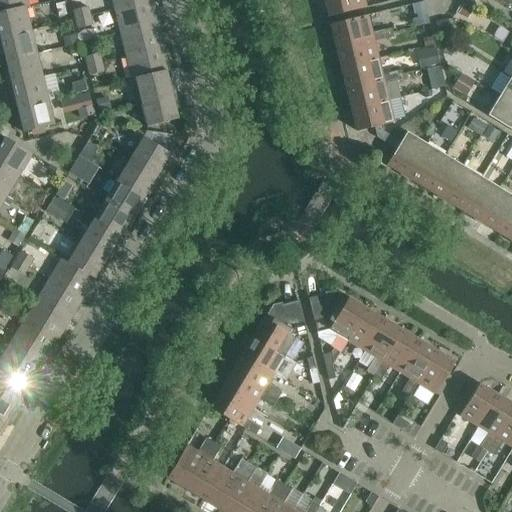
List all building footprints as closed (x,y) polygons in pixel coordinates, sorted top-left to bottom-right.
[(0,0),(0,13),(25,8),(25,9),(29,8),(26,0),(0,0)] [(111,0),(114,10),(152,1),(152,0),(111,0)] [(365,8),(363,0),(324,0),(328,17),(365,8)] [(152,1),(114,10),(120,34),(158,24),(152,1)] [(64,3),(56,4),(58,17),(67,15),(64,3)] [(464,4),(458,14),(467,19),(473,10),(464,4)] [(87,7),(73,11),(76,20),(90,16),(87,7)] [(0,38),(31,31),(25,9),(25,8),(0,13),(0,38)] [(427,15),(417,17),(420,26),(429,24),(427,15)] [(78,29),(92,26),(90,16),(76,20),(78,29)] [(371,33),(367,16),(330,25),(335,47),(373,38),(374,42),(383,40),(381,31),(371,33)] [(445,29),(443,21),(435,23),(437,31),(445,29)] [(158,24),(120,34),(126,57),(164,48),(158,24)] [(393,38),(391,29),(381,31),(383,40),(393,38)] [(0,54),(3,54),(5,62),(36,54),(31,31),(0,38),(0,54)] [(76,33),(62,37),(64,46),(79,42),(76,33)] [(341,68),(378,59),(374,42),(373,38),(335,47),(341,68)] [(448,43),(442,52),(451,57),(456,47),(448,43)] [(77,45),(68,47),(70,59),(80,57),(77,45)] [(132,81),(135,80),(135,79),(166,72),(166,73),(170,72),(164,48),(126,57),(132,81)] [(436,49),(417,54),(421,70),(440,65),(436,49)] [(7,70),(4,71),(8,86),(42,78),(36,54),(5,62),(7,70)] [(99,54),(85,57),(87,67),(101,63),(99,54)] [(346,89),(383,80),(384,84),(394,82),(391,73),(382,75),(378,59),(341,68),(346,89)] [(89,75),(103,72),(101,63),(87,67),(89,75)] [(428,69),(433,90),(444,87),(439,66),(428,69)] [(403,80),(401,71),(391,73),(394,82),(395,82),(403,80)] [(171,79),(168,80),(166,73),(166,72),(135,79),(135,80),(141,103),(175,94),(171,79)] [(467,96),(475,83),(462,75),(454,88),(467,96)] [(11,101),(15,101),(17,109),(48,101),(42,78),(8,86),(11,101)] [(511,79),(510,79),(499,97),(511,104),(511,79)] [(383,80),(346,89),(351,110),(388,101),(399,98),(395,82),(394,82),(384,84),(383,80)] [(86,81),(73,84),(75,94),(88,91),(86,81)] [(147,127),(178,120),(176,110),(179,110),(175,94),(141,103),(147,127)] [(98,113),(111,110),(108,97),(95,100),(98,113)] [(487,116),(511,131),(511,104),(499,97),(487,116)] [(23,133),(54,125),(48,101),(17,109),(23,133)] [(382,126),(393,123),(388,101),(351,110),(357,132),(374,128),(377,138),(383,142),(387,135),(384,133),(382,126)] [(94,115),(92,106),(78,109),(80,119),(94,115)] [(473,118),(467,128),(481,137),(487,126),(473,118)] [(447,125),(441,136),(451,142),(457,131),(447,125)] [(489,126),(483,136),(493,142),(499,132),(489,126)] [(173,136),(146,132),(143,138),(164,151),(173,136)] [(407,133),(401,142),(387,135),(383,142),(396,150),(387,165),(406,177),(426,144),(407,133)] [(32,154),(4,138),(0,145),(0,164),(19,176),(32,154)] [(168,164),(165,162),(170,154),(143,138),(130,159),(160,178),(168,164)] [(425,188),(444,155),(426,144),(406,177),(425,188)] [(443,199),(463,167),(444,155),(425,188),(443,199)] [(79,156),(68,173),(80,180),(91,164),(79,156)] [(149,189),(152,191),(160,178),(130,159),(117,180),(145,196),(149,189)] [(0,192),(6,196),(19,176),(0,164),(0,192)] [(50,166),(45,174),(58,181),(63,173),(50,166)] [(462,211),(481,178),(463,167),(443,199),(462,211)] [(481,178),(462,211),(480,222),(500,189),(481,178)] [(144,205),(140,203),(145,196),(117,180),(105,200),(135,219),(144,205)] [(511,196),(500,189),(480,222),(498,233),(511,210),(511,196)] [(45,212),(62,222),(71,208),(54,197),(45,212)] [(124,230),(127,232),(135,219),(105,200),(93,221),(120,237),(124,230)] [(511,210),(498,233),(511,241),(511,210)] [(119,246),(116,244),(120,237),(93,221),(80,241),(111,260),(119,246)] [(14,229),(7,241),(19,247),(25,236),(14,229)] [(99,271),(102,273),(111,260),(80,241),(68,262),(67,262),(95,279),(99,271)] [(33,259),(21,252),(16,260),(28,267),(33,259)] [(68,262),(62,258),(49,279),(82,300),(95,279),(67,262),(68,262)] [(11,268),(24,275),(28,267),(16,260),(11,268)] [(36,300),(70,320),(82,300),(49,279),(36,300)] [(334,290),(325,293),(325,295),(309,299),(317,333),(329,330),(348,298),(344,296),(343,296),(334,290)] [(8,300),(0,295),(0,306),(3,308),(8,300)] [(347,341),(366,309),(348,298),(329,330),(347,341)] [(24,320),(57,341),(70,320),(36,300),(24,320)] [(267,315),(266,315),(263,319),(295,338),(307,335),(299,301),(282,305),(282,303),(273,305),(267,315)] [(364,352),(384,320),(366,309),(347,341),(364,352)] [(295,338),(263,319),(253,337),(285,355),(295,338)] [(57,341),(24,320),(11,341),(45,361),(57,341)] [(368,369),(367,372),(374,376),(380,366),(401,330),(384,320),(364,352),(358,362),(368,369)] [(387,370),(389,367),(399,373),(419,341),(401,330),(380,366),(387,370)] [(243,354),(275,373),(285,355),(253,337),(243,354)] [(45,361),(11,341),(0,359),(0,362),(33,382),(45,361)] [(419,341),(399,373),(417,383),(436,351),(419,341)] [(417,383),(435,394),(455,362),(436,351),(417,383)] [(329,353),(322,355),(325,368),(332,366),(329,353)] [(275,373),(243,354),(233,372),(265,391),(275,373)] [(313,358),(306,359),(309,372),(316,370),(313,358)] [(0,390),(17,401),(16,401),(20,403),(33,382),(0,362),(0,390)] [(328,381),(335,379),(332,366),(325,368),(328,381)] [(380,366),(374,376),(381,380),(387,370),(380,366)] [(312,384),(319,383),(316,370),(309,372),(312,384)] [(265,391),(233,372),(222,389),(254,408),(265,391)] [(407,383),(401,393),(409,397),(415,387),(407,383)] [(479,384),(459,416),(478,427),(497,395),(479,384)] [(283,391),(273,386),(269,393),(278,399),(283,391)] [(211,409),(242,429),(254,408),(222,389),(211,409)] [(13,407),(16,401),(17,401),(0,390),(0,418),(8,423),(16,409),(13,407)] [(265,400),(274,406),(278,399),(269,393),(265,400)] [(511,404),(497,395),(478,427),(496,438),(511,410),(511,404)] [(511,410),(496,438),(511,447),(511,410)] [(245,430),(255,436),(260,428),(250,422),(245,430)] [(413,423),(407,433),(414,438),(420,428),(413,423)] [(486,437),(480,447),(487,452),(493,442),(486,437)] [(205,439),(199,449),(206,453),(213,443),(205,439)] [(286,440),(280,451),(294,459),(301,449),(286,440)] [(434,450),(442,454),(448,444),(440,440),(434,450)] [(493,442),(487,452),(494,456),(500,446),(493,442)] [(213,443),(206,453),(214,457),(220,447),(213,443)] [(187,446),(167,478),(185,488),(204,457),(187,446)] [(480,447),(473,459),(480,464),(487,452),(480,447)] [(204,457),(185,488),(203,500),(222,468),(204,457)] [(241,460),(235,470),(242,475),(248,465),(241,460)] [(248,465),(242,475),(249,479),(255,469),(248,465)] [(222,468),(203,500),(220,510),(240,478),(222,468)] [(240,478),(220,510),(223,511),(244,511),(258,489),(240,478)] [(277,482),(271,492),(278,496),(284,486),(277,482)] [(284,486),(278,496),(285,501),(291,491),(284,486)] [(258,489),(244,511),(268,511),(276,500),(258,489)] [(365,503),(372,507),(378,497),(371,493),(365,503)] [(276,500),(268,511),(292,511),(293,510),(276,500)] [(312,503),(306,511),(315,511),(319,507),(312,503)]
